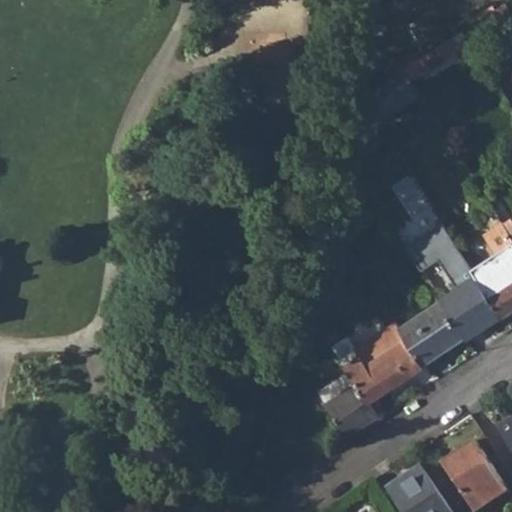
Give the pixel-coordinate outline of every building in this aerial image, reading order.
[(390,0),(378,6),(374,34),(400,33),(397,0),(390,0)] [(511,0),(509,0),(498,7),(506,19),(511,15),(511,0)] [(463,29),(472,42),(506,19),(498,7),(463,29)] [(404,67),(412,79),(472,42),(463,29),(404,67)] [(379,119),(399,107),(421,93),(412,79),(404,67),(365,91),(364,97),(378,117),(379,119)] [(426,102),(421,93),(399,107),(405,115),(426,102)] [(374,146),(378,117),(364,97),(358,144),(374,146)] [(348,226),(359,243),(384,227),(372,210),(348,226)] [(452,272),(470,264),(449,221),(409,240),(422,266),(444,256),(452,272)] [(511,243),(491,257),(486,249),(471,259),(507,313),(511,310),(511,243)] [(441,291),(470,331),(483,323),(476,314),(491,306),(469,273),(445,289),(437,276),(431,281),(439,293),(441,291)] [(409,337),(426,363),(468,335),(443,299),(402,326),(409,337)] [(388,325),(399,343),(409,337),(402,326),(397,319),(388,325)] [(371,400),(426,363),(409,337),(399,343),(388,325),(357,346),(348,335),(333,345),(358,382),(371,400)] [(371,400),(358,382),(328,402),(350,436),(382,415),(371,400)] [(511,417),(499,426),(511,444),(511,417)] [(446,462),(478,511),(482,511),(511,492),(511,490),(479,441),(446,462)] [(454,511),(424,467),(390,489),(404,511),(454,511)]
